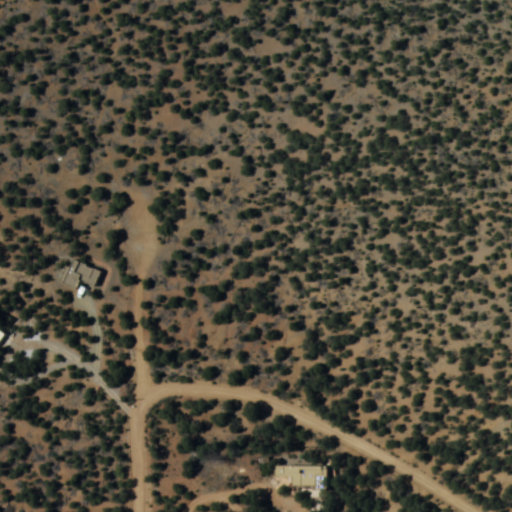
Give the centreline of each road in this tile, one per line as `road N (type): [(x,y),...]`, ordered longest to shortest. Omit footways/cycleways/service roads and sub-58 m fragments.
road 1 (residential): [(487,511),(281,398),(148,393)]
road 2 (residential): [(145,511),(155,237)]
